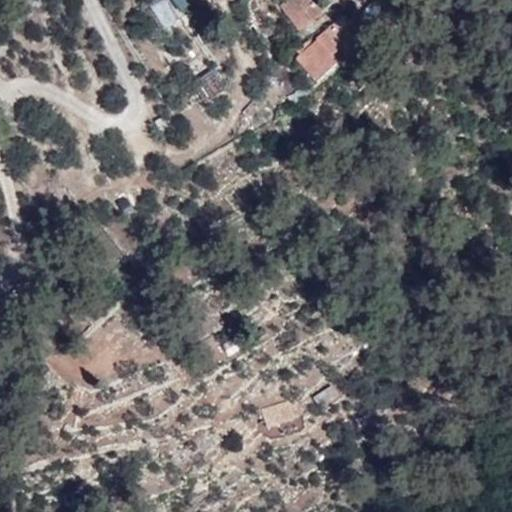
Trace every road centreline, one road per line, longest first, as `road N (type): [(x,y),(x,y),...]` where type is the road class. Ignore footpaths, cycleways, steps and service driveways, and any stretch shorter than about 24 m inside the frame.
road 1 (unclassified): [(93,0),(139,112),(117,123),(101,119),(40,86),(12,91),(0,110)]
road 2 (unclassified): [(0,146),(20,240),(0,285)]
